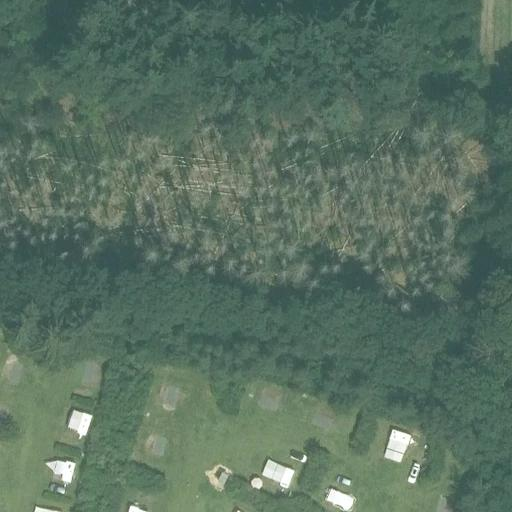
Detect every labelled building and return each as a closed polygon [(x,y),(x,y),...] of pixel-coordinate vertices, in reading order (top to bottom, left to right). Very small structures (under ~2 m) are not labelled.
[(81,378),(108,379),(108,366),(82,365),(81,378)] [(6,366),(6,381),(26,382),(26,366),(6,366)] [(162,391),(162,403),(180,403),(180,392),(162,391)] [(0,408),(0,422),(18,428),(22,414),(0,408)] [(323,408),(320,423),(335,426),(338,411),(323,408)] [(80,429),(84,412),(69,409),(65,426),(80,429)] [(148,432),(145,450),(156,452),(159,434),(148,432)] [(176,455),(177,437),(159,436),(158,454),(176,455)] [(75,475),(76,461),(50,460),(50,474),(75,475)] [(274,479),(292,487),(300,469),(281,461),(274,479)] [(326,499),(344,507),(350,492),(332,484),(326,499)] [(438,511),(459,511),(460,497),(438,497),(438,511)] [(40,501),(36,511),(64,511),(66,508),(40,501)] [(129,511),(148,511),(150,509),(132,503),(129,511)]
